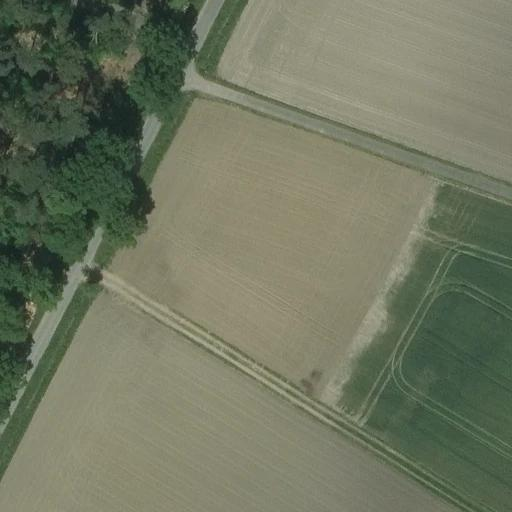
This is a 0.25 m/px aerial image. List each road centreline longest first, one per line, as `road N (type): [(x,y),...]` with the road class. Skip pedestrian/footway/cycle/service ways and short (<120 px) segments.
road 1 (unclassified): [(0,431),(220,0)]
road 2 (track): [(80,273),(201,338),(475,511)]
